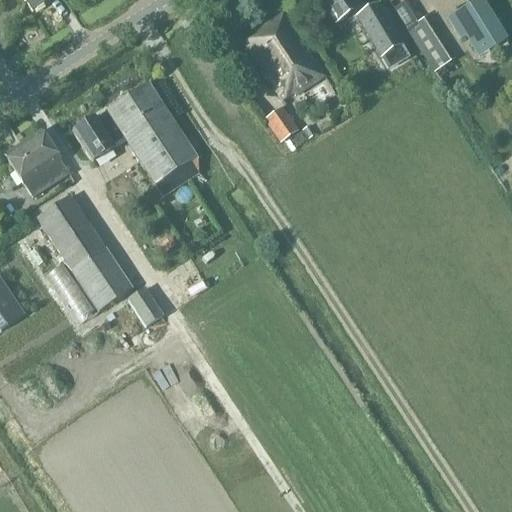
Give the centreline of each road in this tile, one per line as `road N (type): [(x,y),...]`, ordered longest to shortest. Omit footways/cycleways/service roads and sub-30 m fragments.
road 1 (track): [(469,511),(138,20)]
road 2 (unclassified): [(0,108),(169,0)]
